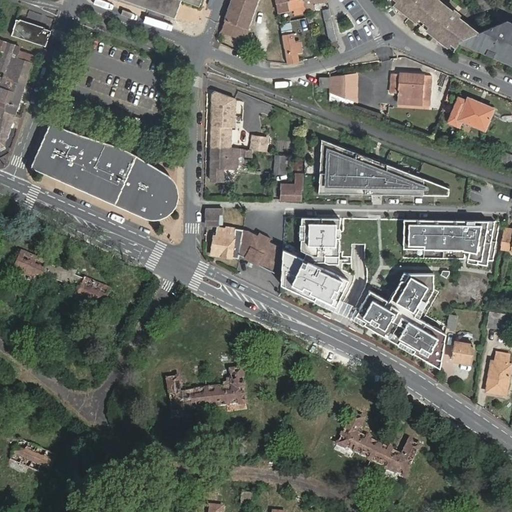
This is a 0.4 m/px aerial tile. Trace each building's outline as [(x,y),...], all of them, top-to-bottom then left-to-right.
[(129,0),(174,16),(180,0),(129,0)] [(258,0),(231,0),(224,20),(221,27),(245,36),(248,28),(258,0)] [(305,6),(303,0),(275,0),(278,11),(294,8),(296,14),(306,12),(305,6)] [(481,31),(459,14),(460,12),(453,6),(452,7),(442,0),(389,0),(404,12),(453,49),(459,41),(461,39),(481,31)] [(324,16),(330,42),(336,40),(331,14),(324,16)] [(45,48),(50,31),(16,19),(10,35),(45,48)] [(511,20),(508,19),(481,31),(461,39),(459,41),(511,64),(511,20)] [(289,23),(280,25),(282,33),(291,32),(289,23)] [(293,33),(282,35),(287,63),(298,61),(297,53),(302,51),(300,39),(294,41),(293,33)] [(24,85),(34,56),(19,51),(20,46),(0,39),(0,51),(2,52),(0,59),(0,69),(4,71),(2,78),(24,85)] [(400,73),(400,74),(392,74),(391,92),(398,92),(398,96),(398,103),(429,104),(431,76),(424,76),(424,74),(400,73)] [(357,74),(331,78),(331,92),(344,97),(356,102),(357,74)] [(330,77),(320,77),(319,88),(330,88),(330,77)] [(24,85),(2,78),(1,79),(0,78),(0,106),(4,108),(3,111),(14,115),(24,85)] [(236,116),(236,98),(215,91),(212,93),(211,115),(236,116)] [(485,129),(494,108),(468,98),(466,100),(455,96),(445,120),(457,125),(459,119),(485,129)] [(0,145),(4,144),(14,115),(3,111),(4,108),(0,106),(0,145)] [(232,147),(232,126),(235,126),(236,116),(211,115),(211,147),(232,147)] [(170,180),(165,176),(148,168),(150,165),(118,150),(116,154),(48,124),(34,165),(146,214),(155,215),(163,213),(168,209),(172,203),(175,196),(174,187),(170,180)] [(252,135),(251,148),(264,150),(265,136),(252,135)] [(337,145),(320,139),(319,160),(322,160),(322,170),(319,170),(319,190),(330,190),(330,193),(372,193),(372,191),(382,191),(382,193),(403,194),(403,191),(423,192),(423,195),(449,195),(449,188),(384,163),(371,163),(371,158),(354,152),(337,151),(337,145)] [(467,153),(481,158),(484,150),(470,145),(467,153)] [(232,147),(211,147),(211,180),(224,181),(224,168),(237,168),(237,157),(240,157),(241,155),(250,155),(251,148),(244,148),(232,147)] [(281,191),(280,199),(301,200),(302,190),(303,190),(303,174),(299,174),(299,177),(295,177),(294,185),(281,185),(281,191)] [(206,224),(219,224),(219,215),(221,215),(221,208),(206,207),(206,224)] [(341,217),(303,216),(300,250),(324,262),(339,261),(341,217)] [(494,219),(405,220),(405,247),(463,248),(473,248),(473,257),(483,258),(494,219)] [(226,228),(219,227),(217,233),(215,233),(212,254),(238,259),(239,254),(243,230),(226,227),(226,228)] [(511,229),(504,228),(500,248),(511,250),(511,229)] [(239,254),(272,271),(277,262),(278,246),(270,242),(271,239),(260,233),(258,236),(247,230),(243,230),(239,254)] [(284,246),(284,285),(337,309),(350,277),(284,246)] [(64,272),(22,253),(11,275),(29,284),(33,286),(39,275),(58,284),(64,272)] [(356,316),(441,364),(448,331),(417,314),(434,285),(433,271),(403,273),(391,295),(373,285),(356,316)] [(58,284),(75,292),(70,306),(73,307),(98,319),(110,293),(64,272),(58,284)] [(487,327),(501,329),(503,314),(489,312),(487,327)] [(448,329),(456,331),(459,316),(451,315),(448,329)] [(456,341),(453,360),(470,363),(473,344),(456,341)] [(492,360),(486,391),(507,395),(511,364),(508,363),(509,353),(497,352),(495,361),(492,360)] [(201,394),(170,393),(170,374),(160,373),(160,408),(170,408),(201,409),(201,394)] [(228,411),(237,411),(239,378),(228,377),(227,395),(201,394),(201,409),(228,411)] [(360,441),(336,430),(342,418),(331,413),(318,441),(330,447),(353,458),(360,441)] [(373,468),(384,473),(398,444),(389,439),(383,452),(360,441),(353,458),(373,468)] [(0,472),(19,483),(31,457),(11,447),(0,441),(0,472)]
